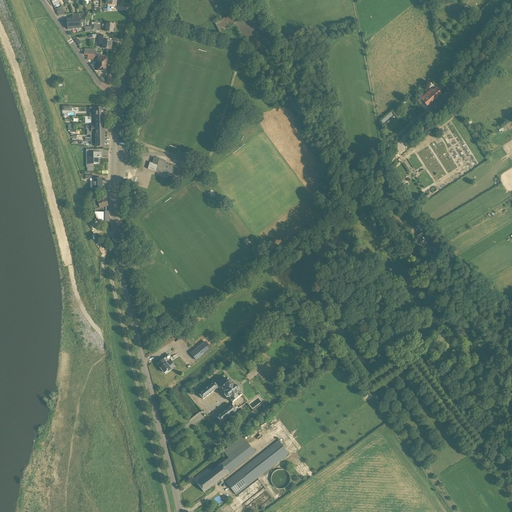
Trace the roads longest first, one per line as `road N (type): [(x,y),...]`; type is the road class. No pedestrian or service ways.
road 1 (tertiary): [(179,511),(116,250),(112,183),(121,93)]
road 2 (unclassified): [(0,31),(74,286),(103,337)]
road 3 (track): [(420,244),(385,204),(375,169),(386,146),(422,115)]
road 4 (residential): [(422,115),(511,8)]
